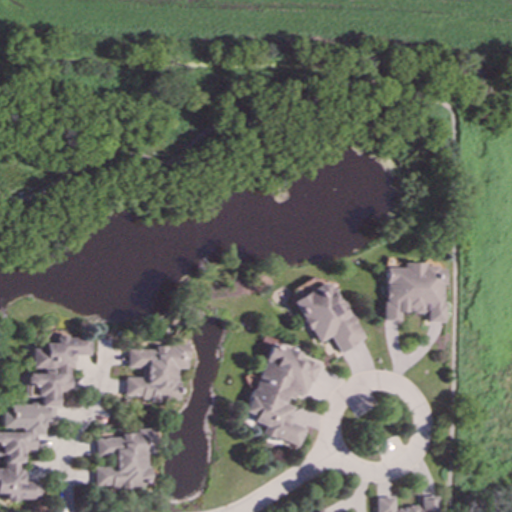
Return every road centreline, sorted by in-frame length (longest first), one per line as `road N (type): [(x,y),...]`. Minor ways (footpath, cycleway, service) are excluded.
road 1 (residential): [(329,446),(361,472),(390,471),(419,435),(414,408),(392,386),(361,386),(336,404),(329,446)]
road 2 (residential): [(65,511),(58,465),(92,366)]
